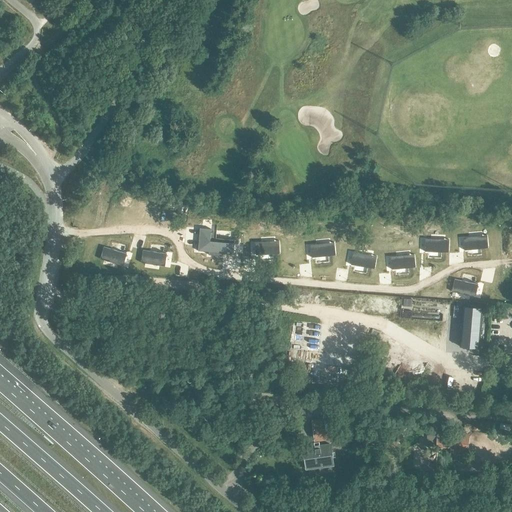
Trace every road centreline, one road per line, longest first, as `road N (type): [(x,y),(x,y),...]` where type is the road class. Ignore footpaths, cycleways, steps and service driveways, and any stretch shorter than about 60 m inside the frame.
road 1 (unclassified): [(50,226),(159,230),(185,258),(220,275),(400,290),(461,267),(511,262)]
road 2 (unclassified): [(49,234),(42,320),(245,511)]
road 3 (unclassified): [(47,175),(91,143),(161,0)]
road 4 (motorway): [(143,511),(0,382)]
road 5 (motorway): [(102,511),(0,422)]
